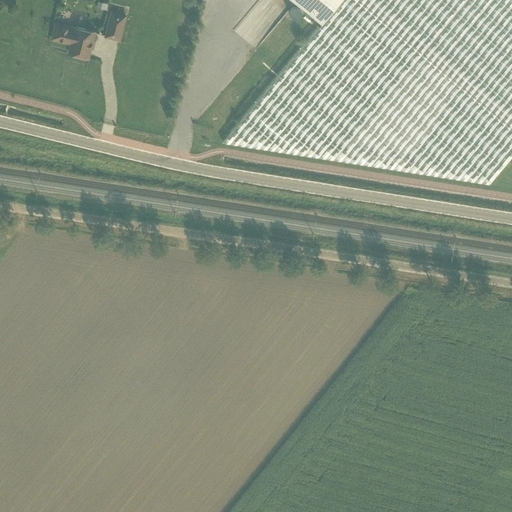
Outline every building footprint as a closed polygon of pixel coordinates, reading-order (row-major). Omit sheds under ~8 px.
[(511,156),(511,0),(341,0),(322,23),(222,142),(489,184),(511,156)] [(294,0),(296,1),(322,23),(341,0),(294,0)] [(97,7),(104,9),(106,3),(98,1),(97,7)] [(112,12),(106,36),(119,39),(126,15),(112,12)] [(95,31),(75,26),(74,33),(66,31),(67,26),(56,23),(52,38),(71,43),(69,52),(88,57),(95,31)]
